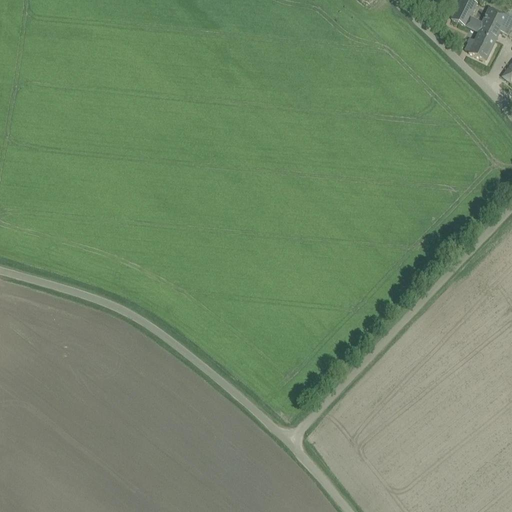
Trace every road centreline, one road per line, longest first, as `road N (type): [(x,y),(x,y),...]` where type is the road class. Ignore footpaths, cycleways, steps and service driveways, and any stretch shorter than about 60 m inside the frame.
road 1 (unclassified): [(288,443),(136,317),(0,271)]
road 2 (unclassified): [(288,443),(511,206)]
road 3 (unclassified): [(511,117),(395,0)]
